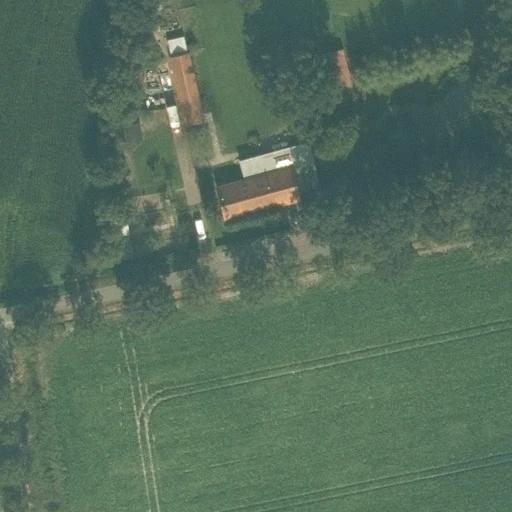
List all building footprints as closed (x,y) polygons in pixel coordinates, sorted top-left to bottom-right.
[(183,35),(167,39),(170,55),(187,51),(183,35)] [(187,51),(170,55),(167,56),(183,122),(204,117),(189,51),(187,51)] [(313,55),(313,56),(322,91),(327,89),(339,87),(330,51),(313,55)] [(138,121),(124,124),(126,135),(140,133),(138,121)] [(297,190),(320,184),(308,141),(286,147),(291,167),(264,175),(258,154),(238,159),(244,180),(217,187),(224,217),(298,196),(297,190)]
